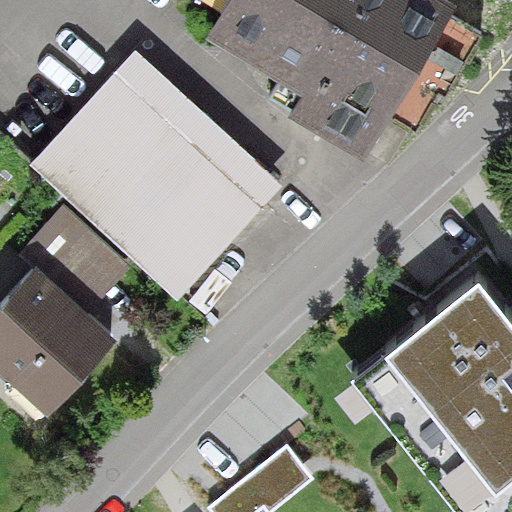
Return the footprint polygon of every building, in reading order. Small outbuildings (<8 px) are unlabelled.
[(274,96),(365,147),(383,114),(418,134),(478,27),(430,0),(239,0),(231,16),(297,54),(274,96)] [(29,158),(177,292),(261,205),(113,65),(29,158)] [(0,297),(0,350),(56,400),(114,335),(85,310),(124,265),(71,218),(0,297)] [(511,511),(511,294),(487,263),(349,374),(386,419),(461,511),(511,511)] [(284,446),(216,502),(223,511),(256,511),(306,472),(302,468),(284,446)]
